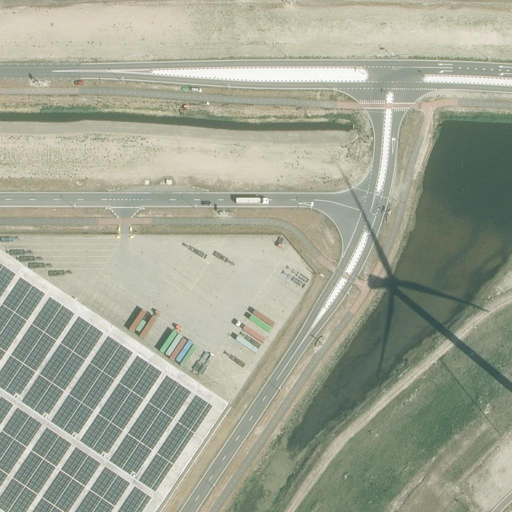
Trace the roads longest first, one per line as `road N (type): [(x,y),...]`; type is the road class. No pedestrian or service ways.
road 1 (unclassified): [(0,199),(318,200),(363,210)]
road 2 (tertiary): [(389,64),(109,69)]
road 3 (tertiary): [(109,69),(227,83),(380,84)]
road 4 (tertiary): [(311,330),(186,511)]
road 5 (tertiary): [(311,330),(351,278),(380,213)]
road 6 (tertiary): [(363,210),(311,330)]
road 7 (tertiary): [(380,213),(399,84)]
road 8 (tertiary): [(380,84),(363,210)]
road 9 (tertiary): [(511,70),(389,64)]
